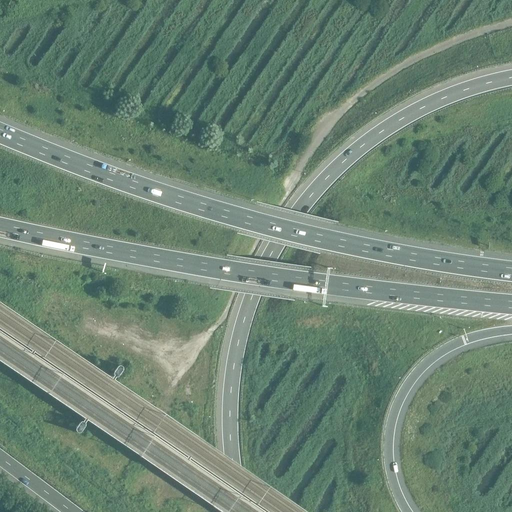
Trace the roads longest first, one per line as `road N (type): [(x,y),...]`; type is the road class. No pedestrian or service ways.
road 1 (motorway): [(511,78),(444,97),(377,135),(330,174),(287,227),(251,298),(235,360),(230,447),(239,511)]
road 2 (motorway): [(511,271),(250,221),(0,131)]
road 3 (motorway): [(0,228),(224,272),(511,303)]
road 4 (motorway): [(406,511),(388,460),(397,402),(438,355),(511,332)]
